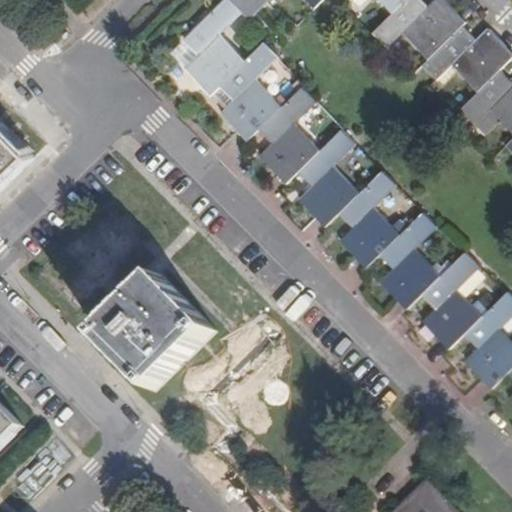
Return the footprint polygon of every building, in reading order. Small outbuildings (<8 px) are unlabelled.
[(246,60),(221,35),(244,13),(251,20),(263,8),(254,0),(226,0),(186,40),(199,54),(187,67),(213,94),(222,85),(246,60)] [(352,0),(382,0),(394,12),(406,0),(352,0)] [(467,22),(445,0),(435,0),(428,7),(421,0),(406,0),(394,12),(374,32),(389,46),(404,31),(432,57),(464,25),(467,22)] [(511,60),(511,50),(490,28),(478,40),(464,25),(432,57),(424,65),(438,79),(452,65),(479,92),(503,70),(511,60)] [(284,106),(257,79),(279,57),(265,42),(246,60),(222,85),(236,99),(223,112),(250,140),(261,129),(284,106)] [(511,79),(503,70),(479,92),(463,110),(476,123),(491,109),(511,130),(511,79)] [(300,172),(322,150),(295,123),(318,100),(304,86),(284,106),(261,129),(275,142),(262,155),(288,183),(300,172)] [(0,182),(28,155),(0,125),(0,182)] [(362,193),(335,166),(357,144),(343,128),(322,150),(300,172),(314,186),(301,199),(328,227),(341,214),(362,193)] [(381,255),(402,234),(376,207),(398,185),(385,171),(362,193),(341,214),(355,228),(343,241),(369,267),(381,255)] [(423,296),(443,275),(417,249),(439,226),(425,211),(402,234),(381,255),(395,268),(382,281),(410,309),(423,296)] [(466,335),(485,315),(459,288),(480,266),(467,252),(443,275),(423,296),(436,309),(424,321),(452,349),(466,335)] [(155,393),(217,332),(162,274),(100,336),(155,393)] [(509,373),(511,370),(511,337),(502,328),(511,318),(511,293),(509,291),(485,315),(466,335),(479,348),(467,361),(494,388),(509,373)] [(0,451),(25,428),(0,402),(0,451)] [(371,478),(386,464),(378,456),(364,471),(371,478)] [(459,511),(429,481),(425,485),(395,511),(459,511)]
